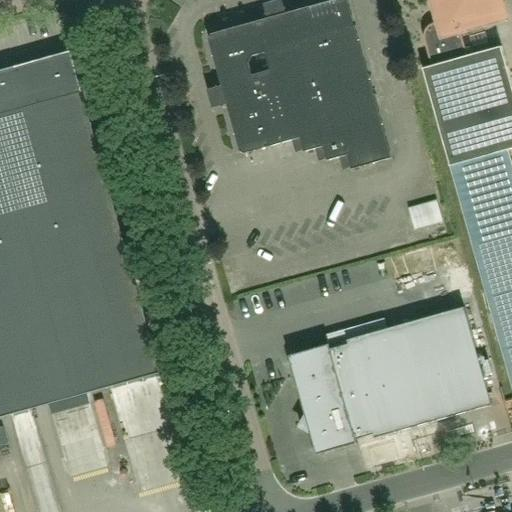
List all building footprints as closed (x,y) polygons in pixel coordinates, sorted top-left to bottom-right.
[(283,1),(264,6),(268,21),(212,36),(209,41),(222,88),(208,92),(213,110),(228,106),(241,153),(245,155),(301,140),(305,154),(324,148),(328,163),(348,157),(352,171),(392,160),(348,2),(344,0),(341,0),(287,15),(283,1)] [(431,0),(438,23),(434,25),(429,27),(426,31),(424,36),(424,42),(432,68),(423,70),(451,168),(511,150),(511,84),(502,48),(474,56),(471,46),(465,48),(461,33),(507,20),(501,0),(431,0)] [(71,52),(0,71),(0,418),(161,373),(83,92),(71,52)] [(511,179),(507,159),(448,174),(507,403),(511,401),(511,179)] [(437,201),(408,210),(415,232),(443,223),(437,201)] [(493,407),(465,308),(347,341),(348,345),(332,350),(330,346),(298,355),(295,353),(287,363),(290,365),(313,449),(312,453),(324,457),(325,454),(358,445),(357,441),(374,436),(375,440),(493,407)] [(68,403),(72,419),(97,413),(92,396),(68,403)] [(168,426),(148,427),(148,405),(124,406),(126,482),(169,481),(168,426)]
